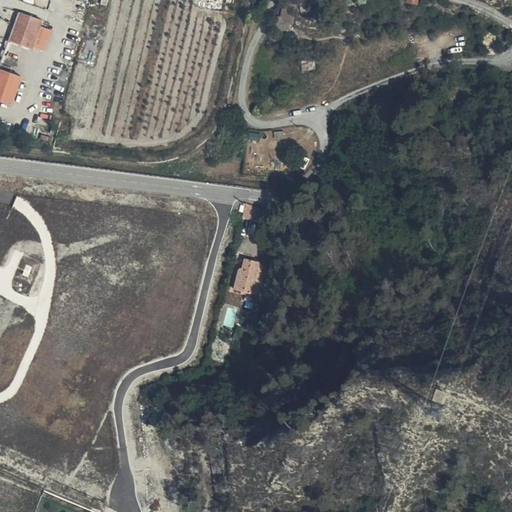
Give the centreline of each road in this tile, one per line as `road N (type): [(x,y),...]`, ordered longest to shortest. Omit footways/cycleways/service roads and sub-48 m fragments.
road 1 (unknown): [(273,0),(240,91),(243,113),(257,126),(325,121),(383,91),(498,74),(511,58)]
road 2 (unclassified): [(0,165),(271,199)]
road 3 (unknown): [(32,0),(56,20),(48,57),(0,113)]
